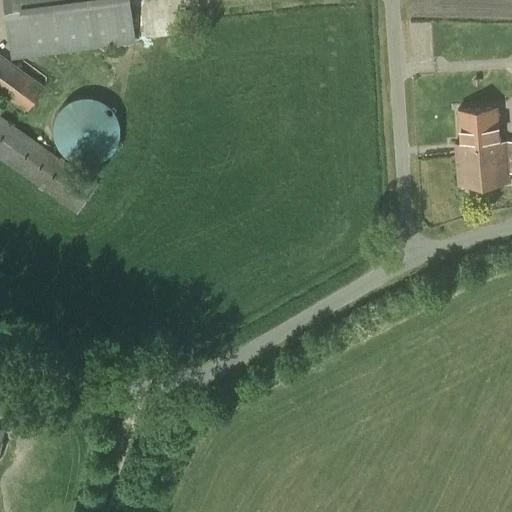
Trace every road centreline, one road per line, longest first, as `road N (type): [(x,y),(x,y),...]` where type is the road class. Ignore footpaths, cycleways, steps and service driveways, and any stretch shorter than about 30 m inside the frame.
road 1 (unclassified): [(401,262),(173,382),(148,387),(0,352)]
road 2 (unclassified): [(401,262),(381,0)]
road 3 (unknown): [(148,387),(103,511)]
